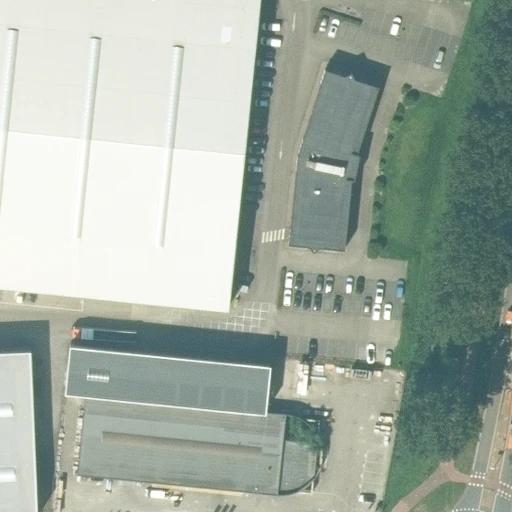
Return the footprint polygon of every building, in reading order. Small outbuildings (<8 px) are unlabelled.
[(0,0),(0,282),(228,306),(259,0),(0,0)] [(319,246),(345,248),(346,230),(342,230),(347,178),(355,179),(355,175),(350,175),(351,169),(357,166),(353,160),(355,154),(359,156),(360,153),(353,150),(369,100),(373,102),(379,85),(355,77),(351,70),(345,74),(325,67),(297,152),(298,153),(298,154),(297,154),(288,243),(309,245),(314,250),(319,246)] [(266,411),(271,363),(70,342),(65,390),(85,392),(266,411)] [(0,348),(0,511),(37,511),(31,347),(0,348)] [(285,413),(266,411),(85,392),(77,474),(277,494),(285,494),(293,492),(300,489),(307,485),(313,479),(317,473),(320,465),(322,458),(322,449),(320,442),(317,434),(313,428),(307,422),(301,417),(293,414),(285,413)]
